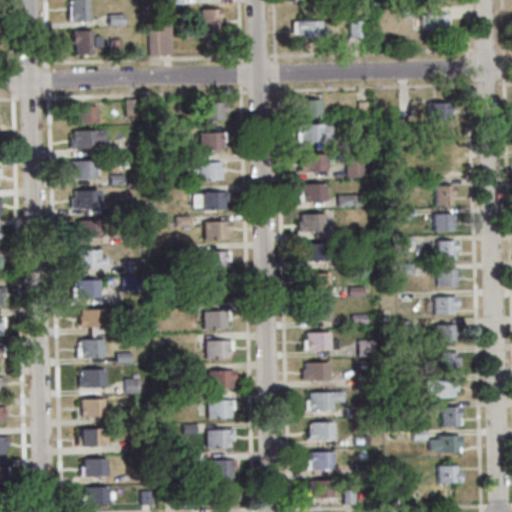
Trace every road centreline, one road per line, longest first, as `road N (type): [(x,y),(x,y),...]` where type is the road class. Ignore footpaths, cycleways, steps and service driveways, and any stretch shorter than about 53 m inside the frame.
road 1 (residential): [(41,511),(26,0)]
road 2 (residential): [(269,511),(254,0)]
road 3 (residential): [(497,511),(482,0)]
road 4 (residential): [(511,66),(0,81)]
